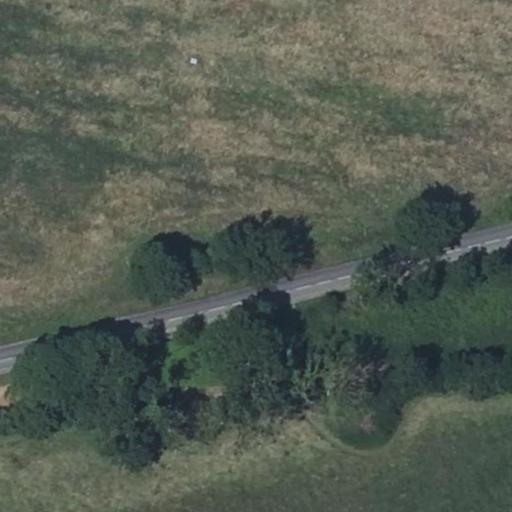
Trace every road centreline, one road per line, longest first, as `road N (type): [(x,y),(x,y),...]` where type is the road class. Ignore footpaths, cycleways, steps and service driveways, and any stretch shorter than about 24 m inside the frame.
road 1 (tertiary): [(511,233),(0,357)]
road 2 (track): [(0,402),(116,379),(511,363)]
